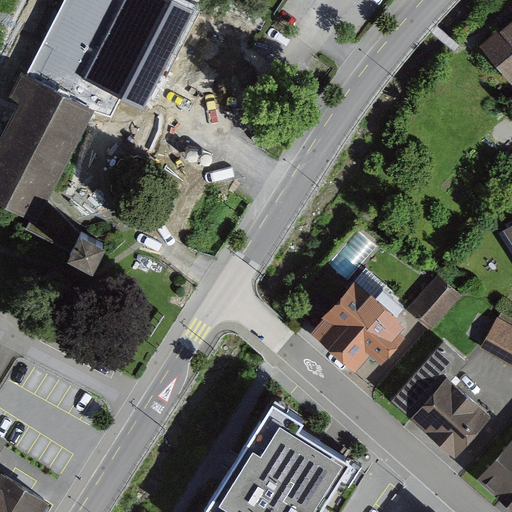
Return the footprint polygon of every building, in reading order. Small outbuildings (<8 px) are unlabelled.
[(70,27),(37,84),(95,118),(109,126),(145,64),(129,55),(154,12),(144,6),(147,0),(59,0),(50,16),(70,27)] [(511,29),(480,55),(511,94),(511,29)] [(0,205),(34,225),(95,118),(37,84),(22,76),(7,101),(20,108),(0,143),(0,205)] [(511,238),(501,245),(511,262),(511,238)] [(360,291),(307,354),(366,404),(415,348),(428,353),(458,315),(434,296),(404,328),(360,291)] [(511,344),(493,336),(478,370),(511,385),(511,344)] [(0,399),(0,465),(32,484),(78,404),(17,370),(0,399)] [(444,396),(404,439),(452,484),(493,441),(444,396)] [(272,407),(207,511),(333,511),(360,470),(300,433),(304,427),(272,407)] [(511,511),(511,452),(474,494),(494,511),(511,511)] [(0,511),(29,511),(0,492),(0,511)]
